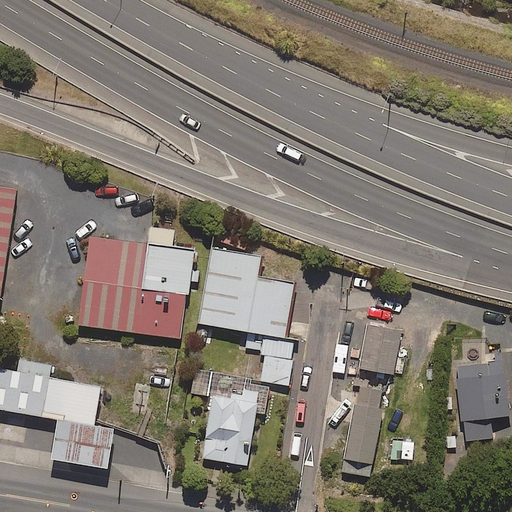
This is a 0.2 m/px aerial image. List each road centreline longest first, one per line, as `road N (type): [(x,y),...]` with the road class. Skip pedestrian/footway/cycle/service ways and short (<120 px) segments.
road 1 (motorway): [(511,250),(293,167),(0,0)]
road 2 (motorway): [(511,279),(359,239),(0,103)]
road 3 (motorway): [(197,53),(511,198)]
road 4 (motorway): [(197,53),(511,156)]
road 5 (residential): [(330,281),(293,511)]
